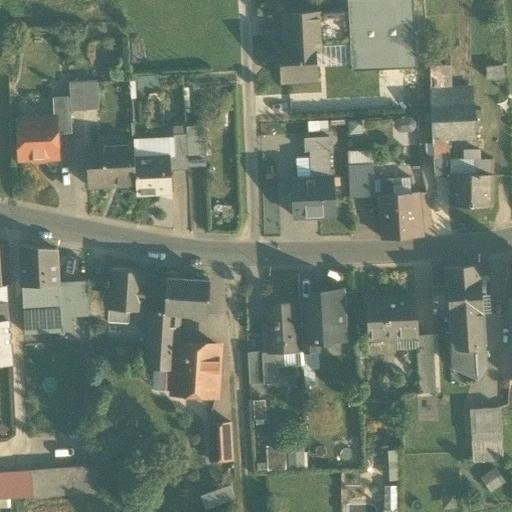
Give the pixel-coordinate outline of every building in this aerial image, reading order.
[(343,0),(316,0),(317,10),(343,9),(343,0)] [(415,67),(411,0),(346,0),(348,15),(349,43),(351,71),(410,67),(415,67)] [(283,15),(284,48),(314,45),(320,45),(318,17),(319,17),(319,13),(283,15)] [(339,16),(341,44),(349,43),(348,15),(339,16)] [(318,17),(320,45),(328,45),(341,44),(339,16),(319,17),(318,17)] [(316,79),(314,45),(284,48),(281,48),(281,46),(279,46),(281,82),(302,80),(302,78),(314,77),(314,79),(316,79)] [(427,66),(428,87),(451,86),(450,65),(427,66)] [(485,79),(505,78),(504,65),(484,66),(485,79)] [(69,84),(69,97),(70,111),(101,110),(101,107),(100,82),(69,84)] [(428,87),(429,105),(474,103),(473,85),(451,86),(428,87)] [(71,133),(70,111),(69,97),(52,98),(53,118),(55,118),(55,134),(71,133)] [(429,105),(431,135),(446,135),(475,133),(474,103),(429,105)] [(401,140),(417,138),(415,117),(399,118),(401,140)] [(18,120),(20,160),(57,158),(55,134),(55,118),(53,118),(18,120)] [(204,125),(185,126),(187,154),(187,168),(206,167),(204,125)] [(173,127),(173,137),(174,155),(187,154),(185,126),(173,127)] [(304,136),(305,150),(309,150),(329,149),(328,135),(304,136)] [(448,159),(446,135),(431,135),(434,176),(448,177),(449,164),(448,159)] [(133,139),(134,146),(134,157),(169,155),(174,155),(173,137),(133,139)] [(87,186),(135,183),(134,157),(134,146),(103,148),(103,144),(85,145),(87,186)] [(309,150),(311,177),(330,176),(329,149),(309,150)] [(347,151),(348,166),(372,165),(371,150),(347,151)] [(169,155),(170,171),(188,170),(187,168),(187,154),(174,155),(169,155)] [(169,155),(134,157),(135,183),(136,194),(151,194),(150,191),(169,191),(169,193),(171,193),(170,171),(169,155)] [(448,177),(451,178),(451,174),(492,175),(492,159),(479,159),(465,159),(448,159),(449,164),(448,177)] [(348,166),(349,198),(373,196),(372,165),(348,166)] [(491,204),(492,175),(451,174),(451,178),(450,205),(490,205),(490,204),(491,204)] [(332,176),(330,176),(311,177),(289,178),(291,217),(334,215),(332,176)] [(410,178),(390,179),(391,195),(411,193),(410,178)] [(379,180),(380,196),(391,195),(390,179),(379,180)] [(380,196),(382,240),(423,237),(419,205),(414,205),(413,193),(411,193),(391,195),(380,196)] [(21,246),(23,303),(75,302),(88,302),(87,291),(87,283),(57,283),(55,250),(21,246)] [(480,279),(479,266),(445,268),(446,281),(480,279)] [(149,312),(164,313),(166,278),(144,277),(133,276),(134,272),(111,270),(109,292),(108,319),(107,322),(129,323),(129,311),(149,312)] [(166,277),(166,278),(164,313),(164,314),(177,314),(207,316),(209,280),(166,277)] [(480,279),(446,281),(446,284),(448,312),(448,316),(449,316),(482,314),(480,279)] [(480,279),(482,314),(490,313),(489,295),(485,295),(484,279),(480,279)] [(448,312),(446,284),(432,285),(434,313),(448,312)] [(88,317),(108,319),(109,292),(87,291),(88,302),(88,303),(88,317)] [(311,302),(313,341),(315,341),(333,340),(332,334),(343,333),(341,293),(311,294),(311,302)] [(368,305),(372,343),(419,338),(415,301),(368,305)] [(75,331),(75,302),(23,303),(24,334),(75,331)] [(299,303),(302,351),(316,350),(315,341),(313,341),(311,302),(299,303)] [(263,305),(266,352),(282,352),(302,351),(299,303),(263,305)] [(173,369),(174,355),(177,314),(164,314),(164,313),(149,312),(145,368),(155,369),(173,369)] [(484,346),(482,314),(449,316),(450,348),(451,348),(484,346)] [(7,320),(0,320),(0,362),(11,362),(8,320),(7,320)] [(419,338),(422,381),(435,380),(433,336),(419,338)] [(173,369),(172,382),(170,384),(170,390),(172,393),(183,393),(185,392),(186,388),(216,389),(219,347),(216,345),(197,344),(183,356),(174,355),(173,369)] [(484,346),(451,348),(452,368),(477,378),(486,366),(484,346)] [(250,383),(265,383),(263,352),(247,353),(249,383),(250,383)] [(283,366),(282,352),(266,352),(263,352),(265,383),(277,382),(276,366),(283,366)] [(154,390),(170,390),(170,384),(172,382),(173,369),(155,369),(154,390)] [(469,410),(471,441),(501,439),(499,408),(469,410)] [(207,425),(209,461),(232,459),(231,423),(207,425)] [(287,465),(305,465),(305,447),(288,446),(287,465)] [(386,466),(396,466),(395,449),(385,450),(386,466)] [(0,473),(0,498),(34,497),(97,492),(96,467),(31,471),(19,472),(0,473)] [(203,507),(233,498),(229,483),(198,493),(203,507)]
